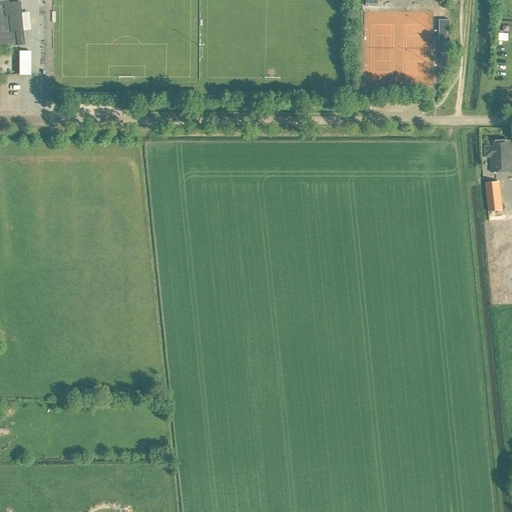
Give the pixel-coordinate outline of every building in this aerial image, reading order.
[(0,0),(0,47),(9,47),(25,46),(20,2),(9,4),(8,0),(0,0)] [(438,20),(438,41),(449,42),(449,20),(438,20)] [(20,52),(20,76),(30,76),(30,52),(20,52)] [(510,141),(493,142),(493,146),(485,147),(485,158),(491,157),(491,173),(511,172),(511,145),(510,146),(510,141)] [(16,152),(3,152),(3,173),(16,173),(16,152)] [(55,173),(55,152),(42,152),(42,173),(55,173)] [(55,152),(55,173),(68,173),(68,152),(55,152)] [(107,173),(107,152),(94,152),(94,173),(107,173)] [(120,152),(107,152),(107,173),(120,173),(120,152)] [(485,184),(488,212),(503,210),(499,182),(485,184)]
